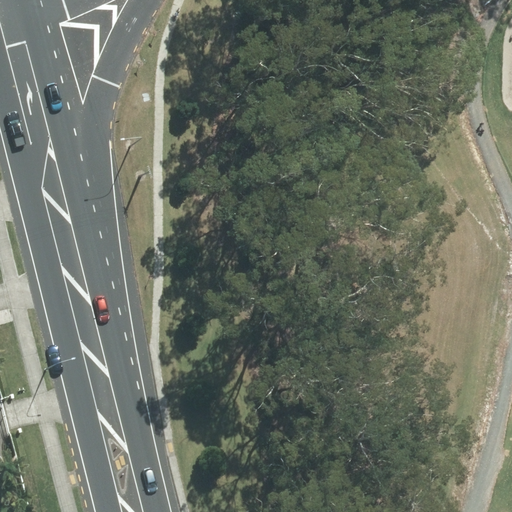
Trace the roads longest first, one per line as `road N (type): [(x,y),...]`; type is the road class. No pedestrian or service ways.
road 1 (primary): [(143,0),(104,83),(74,281)]
road 2 (primary): [(74,281),(3,5)]
road 3 (primary): [(132,511),(74,281)]
